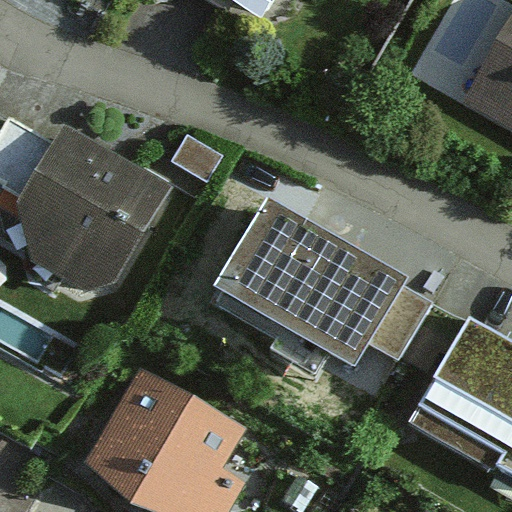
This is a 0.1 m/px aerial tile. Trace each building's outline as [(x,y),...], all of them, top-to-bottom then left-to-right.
[(511,6),(451,107),(511,144),(511,6)] [(124,289),(174,197),(33,122),(0,183),(0,268),(71,304),(124,289)] [(398,368),(434,305),(268,211),(215,303),(355,382),(372,353),(398,368)] [(511,361),(451,325),(393,423),(511,494),(511,361)] [(241,431),(128,370),(74,469),(154,511),(218,511),(229,493),(212,484),(241,431)]
